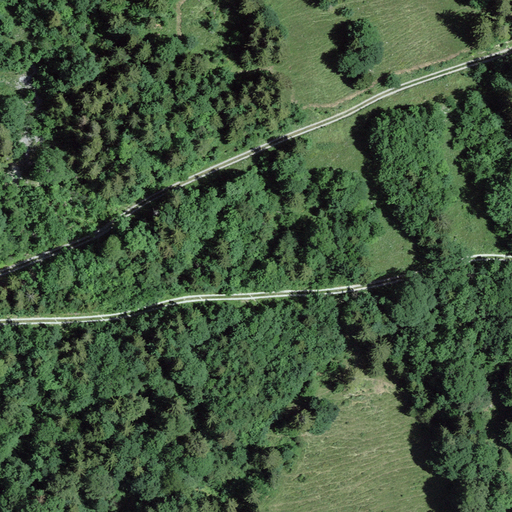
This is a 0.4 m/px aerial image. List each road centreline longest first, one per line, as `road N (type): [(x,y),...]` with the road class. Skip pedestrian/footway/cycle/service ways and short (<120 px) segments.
road 1 (track): [(0,273),(273,142),(511,49)]
road 2 (track): [(511,263),(448,264),(354,290),(201,296),(127,314),(0,322)]
